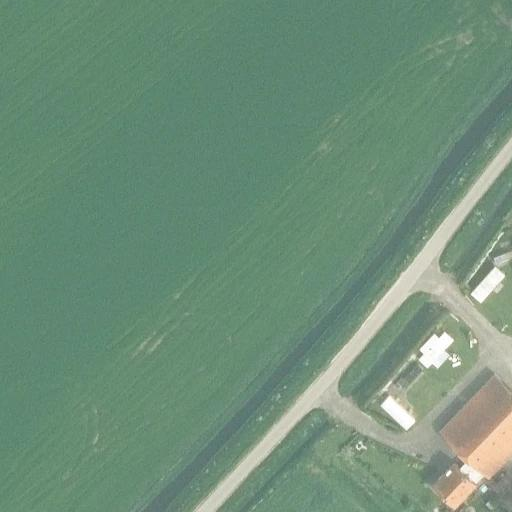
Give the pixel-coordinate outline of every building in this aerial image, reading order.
[(492,267),(473,290),(482,297),(483,296),(488,300),(494,293),(489,289),(501,275),(492,267)] [(444,332),(418,359),(426,367),(433,360),(437,364),(443,357),(439,353),(452,340),(444,332)] [(485,475),(487,477),(511,452),(511,390),(495,374),(439,432),(467,459),(458,468),(454,464),(432,486),(454,507),(485,475)] [(379,403),(404,427),(413,418),(407,412),(410,408),(404,402),(400,405),(388,394),(379,403)] [(494,484),(511,501),(511,476),(507,471),(494,484)]
